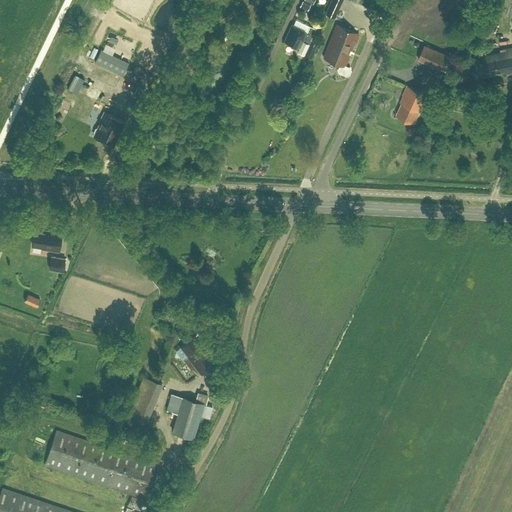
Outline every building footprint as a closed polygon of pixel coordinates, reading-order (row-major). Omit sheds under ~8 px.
[(308,10),(311,4),(301,0),(299,0),(297,5),(308,10)] [(342,0),(330,0),(325,13),(334,17),(342,0)] [(503,19),(510,0),(494,0),(489,13),(503,19)] [(476,39),(488,44),(499,18),(488,13),(476,39)] [(318,42),(309,38),(314,27),(295,18),(284,40),(299,47),(298,50),(311,56),(317,42),(318,42)] [(356,40),(359,33),(336,23),(323,56),(341,64),(338,69),(339,71),(346,74),(348,73),(350,69),(349,67),(345,65),(348,55),(349,55),(347,54),(353,40),(356,41),(356,40)] [(418,59),(440,69),(441,68),(447,55),(448,54),(425,44),(418,59)] [(511,72),(511,46),(501,49),(501,51),(484,55),(486,62),(480,63),(479,58),(470,60),(474,78),(508,71),(509,73),(511,72)] [(96,62),(123,75),(129,63),(102,49),(96,62)] [(457,60),(447,55),(441,68),(452,73),(457,60)] [(422,111),(429,95),(407,85),(402,97),(401,101),(402,102),(397,114),(414,122),(420,110),(422,111)] [(90,122),(99,102),(79,93),(70,112),(90,122)] [(113,144),(125,121),(104,111),(99,120),(101,121),(98,127),(96,128),(94,131),(94,133),(94,135),(113,144)] [(59,250),(62,231),(48,229),(47,232),(35,230),(32,245),(41,246),(41,248),(59,250)] [(64,271),(66,257),(51,255),(49,268),(64,271)] [(37,306),(40,299),(28,293),(24,301),(37,306)] [(200,342),(195,335),(181,345),(188,354),(187,355),(201,373),(217,361),(202,341),(200,342)] [(146,373),(132,412),(147,417),(161,378),(146,373)] [(209,416),(212,404),(172,392),(167,408),(178,412),(172,431),(193,437),(200,413),(209,416)] [(117,428),(113,441),(139,449),(143,437),(117,428)] [(145,504),(147,498),(159,464),(56,429),(45,464),(142,496),(140,502),(145,504)] [(0,511),(75,511),(2,487),(0,494),(0,511)]
